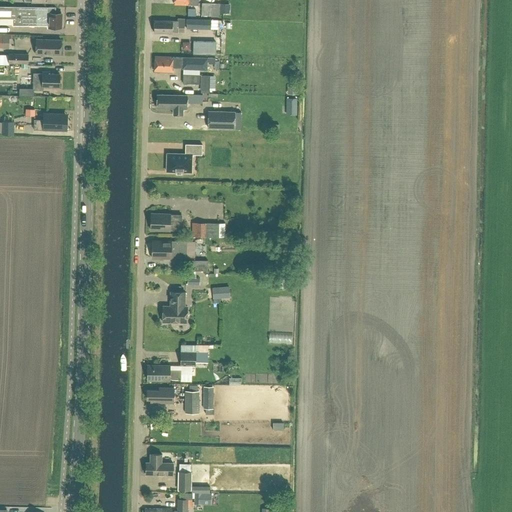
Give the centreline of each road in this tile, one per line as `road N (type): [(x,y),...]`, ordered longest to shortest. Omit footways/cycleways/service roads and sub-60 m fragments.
road 1 (secondary): [(73,511),(92,0)]
road 2 (residential): [(133,511),(148,0)]
